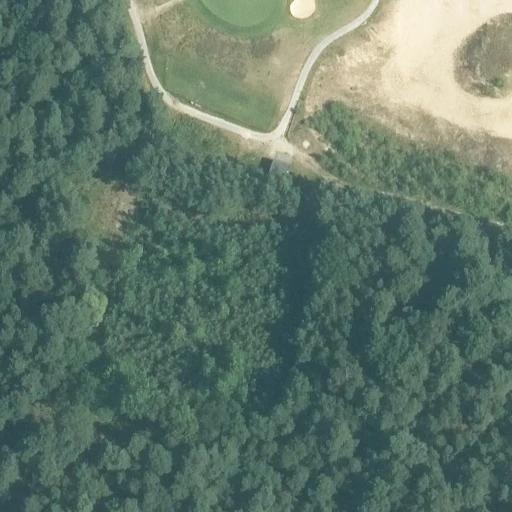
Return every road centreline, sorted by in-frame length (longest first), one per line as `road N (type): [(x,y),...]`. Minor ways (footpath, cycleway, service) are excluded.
road 1 (track): [(376,0),(366,20),(316,44),(275,144),(228,165),(165,151),(135,168),(0,313)]
road 2 (track): [(128,0),(163,98),(275,144),(322,180),(511,225)]
